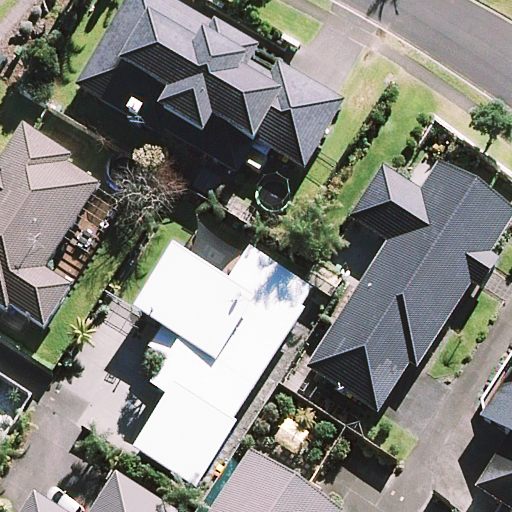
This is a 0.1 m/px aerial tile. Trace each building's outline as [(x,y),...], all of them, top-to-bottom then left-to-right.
[(343,102),(165,0),(128,0),(78,87),(232,176),(239,164),(254,173),(268,149),(304,170),(343,102)] [(60,153),(18,126),(0,154),(0,304),(43,332),(69,290),(40,271),(96,184),(56,158),(60,153)] [(511,227),(511,215),(440,167),(421,196),(382,171),(348,222),(387,248),(354,298),(346,293),(299,364),(384,420),(511,227)] [(226,281),(165,244),(127,307),(160,327),(148,347),(164,357),(148,384),(164,394),(131,449),(195,488),(314,290),(245,249),(226,281)] [(511,366),(480,413),(510,434),(474,486),(511,511),(511,366)] [(336,511),(337,511),(249,454),(212,511),(336,511)] [(177,511),(117,473),(91,511),(61,511),(35,495),(23,511),(177,511)]
